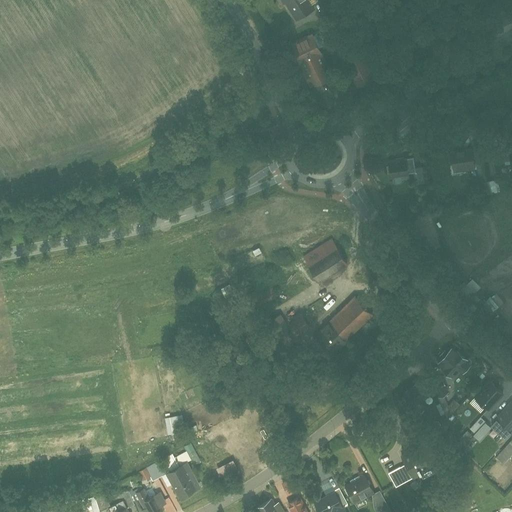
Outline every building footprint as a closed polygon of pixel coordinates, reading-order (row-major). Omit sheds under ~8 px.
[(279,0),(294,23),(315,10),(308,0),(279,0)] [(322,50),(314,33),(292,43),(301,61),(299,62),(311,87),(330,77),(318,53),(322,50)] [(340,57),(355,90),(375,80),(360,48),(340,57)] [(473,146),(451,149),(454,172),(476,168),(473,146)] [(407,158),(387,159),(388,181),(409,179),(407,158)] [(432,165),(418,166),(419,183),(433,182),(432,165)] [(499,178),(490,180),(493,192),(502,189),(499,178)] [(315,264),(325,278),(342,266),(333,252),(315,264)] [(460,292),(468,300),(482,287),(473,278),(460,292)] [(262,301),(276,299),(275,287),(260,288),(262,301)] [(476,293),(468,301),(476,308),(480,304),(490,315),(500,306),(491,297),(485,302),(476,293)] [(331,320),(349,339),(375,313),(357,295),(331,320)] [(310,331),(300,316),(282,328),(292,343),(310,331)] [(332,355),(349,339),(331,320),(314,337),(332,355)] [(455,384),(473,365),(452,346),(434,365),(455,384)] [(504,392),(491,380),(475,397),(489,409),(504,392)] [(429,395),(419,381),(402,393),(412,406),(411,406),(417,416),(425,410),(419,402),(429,395)] [(511,432),(511,400),(492,422),(508,436),(511,432)] [(167,417),(170,433),(178,432),(177,426),(182,425),(180,415),(167,417)] [(481,437),(492,425),(482,415),(471,428),(481,437)] [(246,442),(235,423),(214,435),(221,447),(220,448),(228,463),(231,461),(237,473),(258,461),(251,449),(249,451),(245,443),(246,442)] [(187,451),(177,456),(181,464),(191,459),(193,464),(201,460),(192,443),(185,447),(187,451)] [(406,460),(414,477),(433,468),(425,451),(406,460)] [(144,480),(152,476),(154,480),(166,474),(160,461),(139,471),(144,480)] [(167,473),(181,498),(197,488),(184,464),(167,473)] [(366,475),(346,484),(355,503),(375,493),(366,475)] [(347,511),(336,490),(315,501),(320,511),(347,511)] [(141,501),(145,511),(162,511),(165,511),(156,494),(141,501)] [(310,511),(302,496),(286,504),(290,511),(310,511)] [(283,511),(275,497),(257,507),(260,511),(283,511)]
